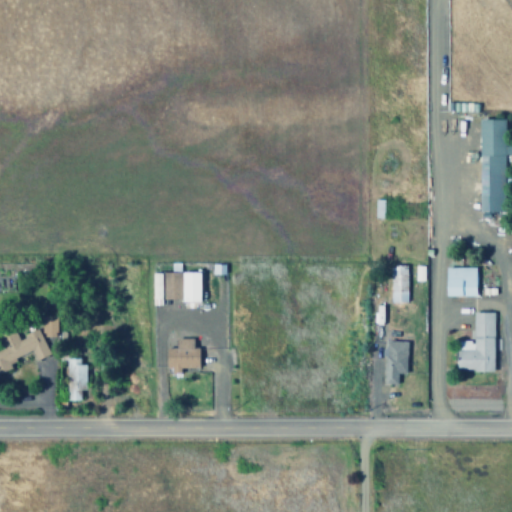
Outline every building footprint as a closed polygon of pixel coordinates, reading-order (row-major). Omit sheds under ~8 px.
[(502,155),(511,154),(511,145),(503,145),(503,118),(478,118),(478,213),(502,213),(502,155)] [(382,199),(374,199),(374,220),(382,220),(382,199)] [(389,303),(406,302),(405,265),(388,265),(389,303)] [(422,280),(422,266),(414,266),(414,281),(422,280)] [(474,267),(444,267),(444,296),(474,296),(474,267)] [(198,271),(151,272),(152,299),(198,299),(198,271)] [(492,312),(472,311),(471,341),(455,341),(455,370),(491,371),(492,312)] [(55,315),(39,315),(40,336),(55,335),(55,315)] [(47,354),(37,330),(0,346),(0,372),(10,368),(7,361),(30,351),(34,360),(47,354)] [(191,338),(174,338),(174,347),(165,347),(166,374),(178,373),(178,368),(197,367),(196,347),(191,347),(191,338)] [(405,341),(383,340),(381,383),(396,384),(396,373),(404,373),(405,341)] [(82,358),(66,358),(67,400),(79,400),(78,386),(83,386),(82,358)]
